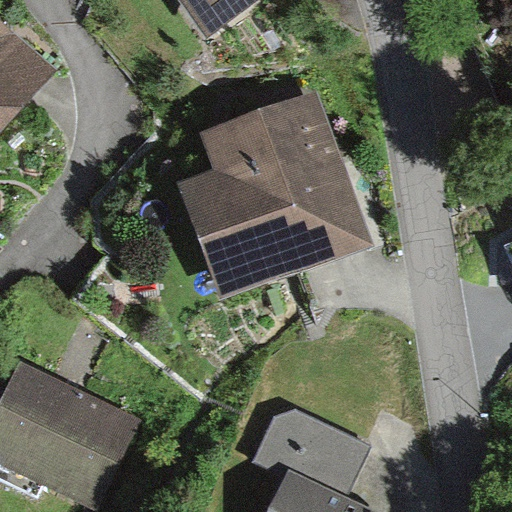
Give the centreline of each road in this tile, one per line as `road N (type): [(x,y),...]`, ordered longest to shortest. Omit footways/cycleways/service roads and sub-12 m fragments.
road 1 (residential): [(371,0),(402,103),(469,511)]
road 2 (residential): [(0,263),(48,212),(84,150),(93,89),(44,0)]
